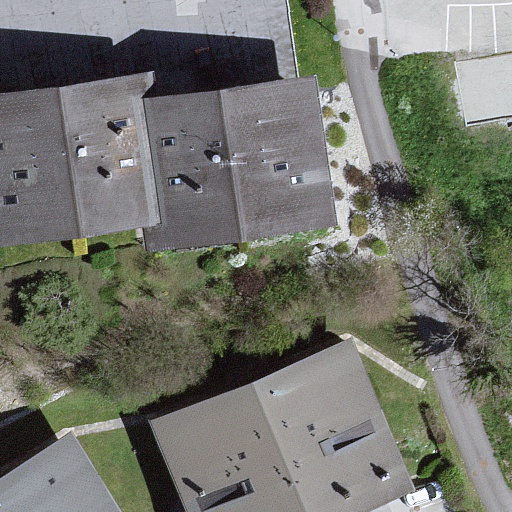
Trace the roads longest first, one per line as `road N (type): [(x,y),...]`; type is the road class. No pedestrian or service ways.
road 1 (residential): [(357,72),(435,394),(499,511)]
road 2 (residential): [(357,72),(511,32)]
